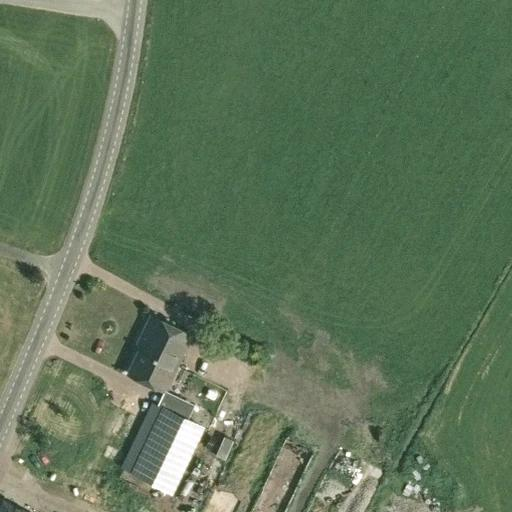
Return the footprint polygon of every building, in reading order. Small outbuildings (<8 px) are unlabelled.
[(151,316),(140,338),(144,339),(128,373),(164,391),(190,335),(151,316)] [(178,481),(203,412),(152,394),(128,463),(178,481)] [(124,429),(135,434),(143,416),(132,411),(124,429)] [(0,511),(28,511),(0,498),(0,511)] [(213,498),(212,511),(236,511),(238,500),(213,498)]
